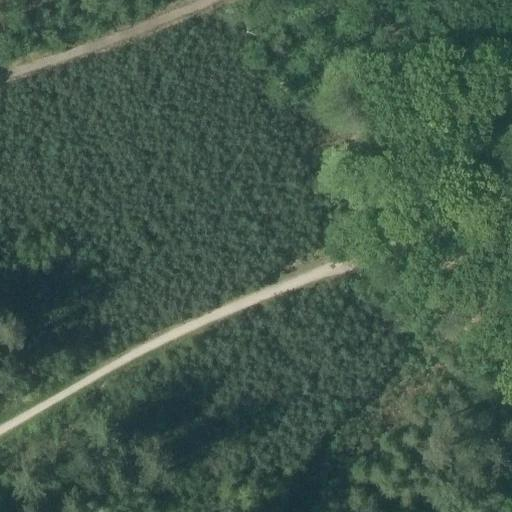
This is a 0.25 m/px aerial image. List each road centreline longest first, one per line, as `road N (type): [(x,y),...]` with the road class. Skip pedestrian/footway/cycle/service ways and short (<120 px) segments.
road 1 (track): [(0,427),(145,345),(328,267)]
road 2 (track): [(511,227),(441,124),(378,0)]
road 3 (unknown): [(208,0),(0,80)]
road 4 (track): [(328,267),(444,256),(511,285)]
road 5 (track): [(441,124),(436,151),(354,250),(328,267)]
